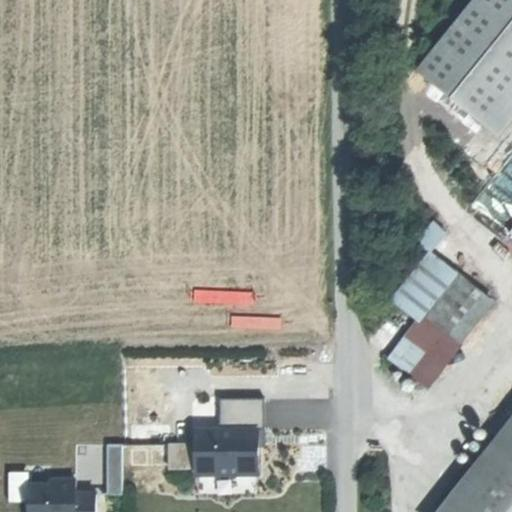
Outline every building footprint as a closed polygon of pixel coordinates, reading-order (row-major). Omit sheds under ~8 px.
[(511,0),(475,0),(421,68),(488,121),(511,90),(511,0)] [(395,296),(422,317),(427,311),(459,271),(432,250),(395,296)] [(451,330),(461,338),(493,298),(459,271),(427,311),(446,326),(451,330)] [(410,370),(446,326),(427,311),(422,317),(392,355),(410,370)] [(415,374),(451,330),(446,326),(410,370),(415,374)] [(198,432),(199,474),(260,473),(259,430),(266,430),(266,399),(222,400),(223,431),(198,432)] [(511,511),(511,421),(440,511),(511,511)] [(174,467),(195,467),(194,441),(174,442),(174,467)] [(124,445),(109,445),(110,495),(125,495),(124,445)] [(53,485),(31,486),(31,511),(97,511),(97,494),(78,494),(78,481),(53,481),(53,485)]
